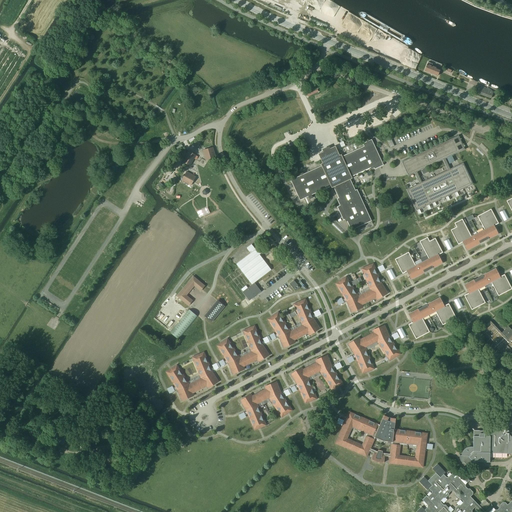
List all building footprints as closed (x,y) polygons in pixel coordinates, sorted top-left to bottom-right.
[(425,71),(437,76),(440,69),(432,66),(432,64),(428,62),(425,71)] [(474,92),(491,98),(493,93),(490,89),(477,84),(474,92)] [(455,145),(452,139),(452,138),(421,153),(401,162),(404,168),(408,167),(411,174),(411,175),(414,173),(417,178),(417,179),(419,183),(406,189),(409,196),(413,204),(416,211),(423,208),(430,204),(438,200),(445,198),(473,184),(470,178),(466,169),(463,163),(450,169),(448,164),(445,159),(452,155),(451,155),(448,148),(455,145)] [(301,175),(291,180),(300,200),(309,196),(309,198),(312,197),(311,195),(331,186),(332,188),(333,187),(339,198),(337,199),(340,205),(337,207),(343,220),(345,219),(346,219),(347,221),(351,230),(371,221),(357,189),(355,190),(350,179),(352,178),(351,177),(370,168),(373,167),(375,169),(378,168),(384,165),(373,142),(372,139),(363,144),(364,146),(355,150),(344,155),(342,156),(341,155),(339,155),(335,146),(332,148),(330,149),(323,152),(321,153),(318,154),(321,160),(322,163),(321,164),(322,166),(301,175)] [(213,147),(205,150),(208,160),(216,158),(213,147)] [(185,163),(190,166),(196,155),(189,151),(182,161),(183,162),(185,163)] [(195,178),(186,174),(182,181),(191,186),(195,178)] [(210,205),(196,212),(198,218),(213,211),(210,205)] [(456,227),(451,230),(458,244),(462,242),(463,242),(467,250),(480,243),(489,239),(498,234),(493,226),(494,226),(498,223),(491,209),(477,216),(478,216),(484,229),(485,230),(478,234),(472,237),(471,236),(465,224),(463,220),(462,219),(454,223),(456,227)] [(408,252),(395,259),(402,274),(407,271),(411,279),(442,263),(438,255),(443,253),(435,238),(429,241),(427,237),(420,241),(429,259),(416,266),(408,252)] [(252,285),(271,270),(262,259),(259,255),(261,253),(259,251),(257,252),(251,244),(247,248),(251,253),(236,264),(252,285)] [(354,311),(363,307),(362,305),(366,303),(372,299),(376,298),(377,300),(385,295),(383,292),(386,290),(381,283),(377,273),(373,264),(369,265),(362,269),(370,289),(371,290),(358,296),(358,295),(346,277),(339,281),(335,284),(347,301),(347,302),(350,309),(353,308),(354,311)] [(495,269),(465,285),(469,293),(464,295),(472,310),(485,303),(478,289),(491,282),(498,296),(511,289),(504,274),(499,277),(495,269)] [(205,286),(193,276),(177,296),(188,306),(191,302),(187,299),(186,299),(184,297),(184,296),(194,283),(195,283),(197,285),(198,286),(202,290),(205,286)] [(294,280),(290,284),(295,291),(300,288),(294,280)] [(243,292),(249,301),(261,292),(255,283),(243,292)] [(439,298),(409,314),(413,322),(408,325),(416,339),(429,332),(422,318),(435,311),(442,325),(456,318),(449,304),(444,306),(439,298)] [(294,305),(302,324),(303,325),(290,332),(290,331),(279,313),(278,312),(272,316),(268,319),(279,337),(279,338),(282,345),(285,343),(286,346),(295,343),(294,340),(298,338),(304,335),(308,333),(309,335),(317,330),(315,328),(318,326),(314,319),(313,319),(305,299),(299,302),(294,304),(294,305)] [(225,306),(219,301),(206,317),(212,322),(225,306)] [(170,332),(178,339),(197,316),(195,314),(192,312),(189,309),(188,311),(170,332)] [(490,321),(481,330),(493,342),(493,344),(490,347),(493,351),(490,354),(493,357),(496,357),(502,364),(511,355),(511,356),(511,330),(508,326),(502,332),(490,321)] [(243,331),(251,351),(252,352),(240,358),(239,357),(228,339),(227,339),(221,343),(217,345),(228,363),(228,364),(231,371),(234,370),(235,373),(244,369),(243,367),(247,365),(253,361),(257,360),(258,362),(266,357),(265,354),(267,352),(264,346),(263,345),(255,326),(251,327),(243,331)] [(389,336),(386,328),(383,329),(382,327),(373,330),(374,333),(360,340),(359,338),(351,343),(352,345),(350,347),(354,354),(355,355),(362,374),(367,372),(368,371),(374,369),(374,368),(366,349),(365,347),(377,341),(378,342),(389,360),(390,361),(397,356),(400,354),(389,336)] [(213,373),(212,372),(204,352),(200,354),(192,357),(193,358),(201,377),(201,378),(189,385),(189,384),(177,366),(177,365),(170,370),(166,372),(177,390),(178,391),(181,398),(184,396),(185,399),(194,396),(193,393),(196,391),(203,388),(206,386),(208,388),(216,383),(214,381),(217,379),(213,373)] [(332,366),(328,358),(325,359),(324,357),(315,360),(316,363),(303,370),(301,368),(296,371),(293,373),(295,375),(292,377),(297,384),(305,404),(310,401),(317,399),(316,398),(308,378),(308,377),(320,371),(320,372),(332,390),(332,391),(338,387),(343,384),(332,366)] [(246,411),(254,430),(259,428),(266,425),(266,424),(258,405),(257,404),(269,398),(270,399),(281,416),(282,417),(287,413),(292,410),(281,393),(278,385),(275,386),(274,383),(265,387),(266,389),(252,396),(251,394),(243,399),(244,402),(242,404),(246,410),(246,411)] [(396,418),(390,418),(388,418),(389,417),(384,415),(380,425),(349,412),(347,417),(336,443),(367,457),(369,451),(371,452),(374,453),(371,459),(377,462),(384,463),(385,456),(387,456),(390,457),(389,463),(423,467),(426,440),(427,433),(394,429),(396,418)] [(459,455),(459,456),(459,457),(460,458),(460,459),(460,460),(461,461),(462,462),(463,463),(463,462),(469,468),(474,463),(476,463),(476,461),(490,462),(490,453),(507,453),(510,453),(511,453),(511,437),(511,436),(511,437),(508,433),(505,429),(504,429),(492,429),(490,429),(490,431),(479,430),(473,430),(473,441),(473,442),(473,446),(470,446),(469,446),(469,447),(468,447),(467,447),(466,447),(466,448),(465,448),(464,449),(463,450),(462,451),(462,452),(462,453),(461,454),(461,455),(461,456),(460,456),(459,455)] [(511,511),(511,500),(507,505),(505,502),(503,502),(500,505),(500,507),(497,510),(495,510),(493,508),(491,506),(485,511),(481,508),(470,497),(473,494),(473,492),(470,489),(468,489),(465,486),(465,484),(469,480),(463,474),(459,477),(458,476),(454,472),(451,475),(448,477),(446,477),(444,474),(445,472),(437,464),(432,469),(436,473),(428,481),(424,477),(419,482),(427,490),(429,488),(432,491),(432,493),(428,497),(427,496),(422,500),(428,505),(427,507),(425,510),(421,507),(416,511),(472,511),(472,510),(476,506),(481,511),(511,511)] [(487,501),(481,507),(485,511),(491,506),(487,501)]
